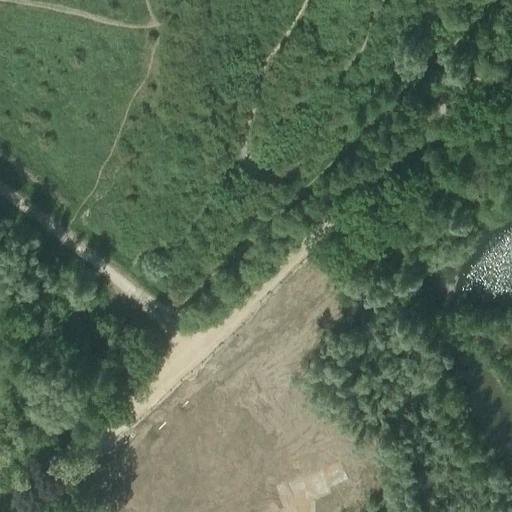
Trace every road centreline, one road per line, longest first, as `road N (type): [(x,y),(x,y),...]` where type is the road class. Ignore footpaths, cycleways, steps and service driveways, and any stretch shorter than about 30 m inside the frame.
road 1 (unclassified): [(29,511),(511,49)]
road 2 (track): [(164,326),(503,0)]
road 3 (track): [(0,188),(164,326)]
